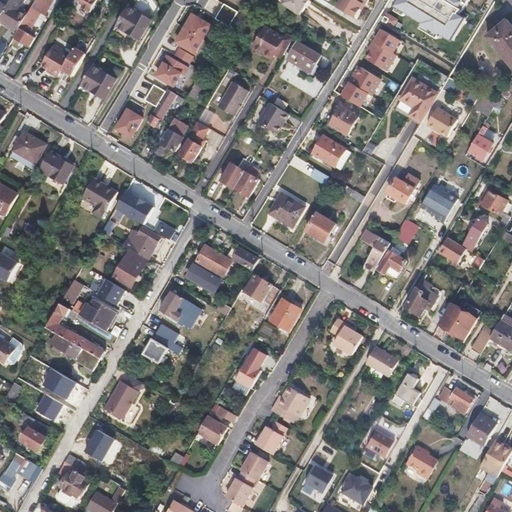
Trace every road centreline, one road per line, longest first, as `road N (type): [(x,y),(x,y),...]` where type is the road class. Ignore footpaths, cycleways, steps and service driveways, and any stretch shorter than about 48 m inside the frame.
road 1 (residential): [(0,82),(241,230)]
road 2 (residential): [(382,0),(241,230)]
road 3 (residential): [(222,505),(204,495),(329,284)]
road 4 (residential): [(329,284),(511,397)]
road 5 (unknown): [(329,284),(403,150)]
road 6 (unknown): [(203,207),(255,95)]
